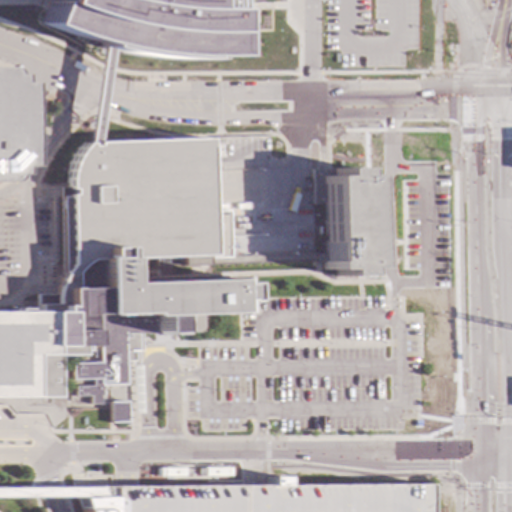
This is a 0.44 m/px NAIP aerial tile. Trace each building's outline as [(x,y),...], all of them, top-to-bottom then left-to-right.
[(49,0),(240,0),(240,12),(219,12),(219,31),(227,31),(227,60),(193,60),(162,59),(136,56),(118,53),(104,51),(95,49),(94,48),(95,46),(79,42),(57,35),(34,26),(44,2),(48,3),(49,0)] [(95,49),(104,51),(90,143),(88,143),(88,146),(83,146),(83,143),(81,143),(95,49)] [(0,511),(0,83),(5,83),(5,168),(0,168),(0,312),(32,313),(32,295),(49,295),(50,292),(51,288),(52,285),(53,281),(54,279),(56,276),(57,274),(54,197),(61,197),(61,195),(65,195),(65,190),(61,190),(61,180),(61,176),(62,171),(64,166),(66,161),(69,155),(74,149),(79,144),(81,143),(83,143),(83,146),(88,146),(88,143),(90,143),(202,139),(204,213),(224,212),(226,255),(206,256),(119,259),(120,286),(226,282),(226,286),(232,286),(232,284),(239,284),(239,301),(232,302),(232,300),(227,300),(227,313),(199,314),(200,332),(171,333),(171,335),(153,336),(153,333),(138,334),(139,351),(134,351),(134,366),(127,366),(127,362),(122,362),(123,385),(100,385),(100,395),(97,395),(97,404),(88,404),(87,396),(73,397),(73,387),(90,387),(90,380),(70,380),(70,365),(98,363),(97,345),(88,346),(88,351),(82,351),(82,356),(60,356),(61,397),(0,397),(0,511)] [(320,176),(330,176),(330,169),(351,169),(352,176),(362,176),(365,269),(355,270),(355,277),(334,277),(334,270),(323,270),(320,176)] [(310,205),(319,205),(318,177),(320,177),(320,170),(309,171),(310,205)] [(123,423),(106,423),(106,403),(123,403),(123,423)] [(422,511),(423,486),(278,486),(278,478),(263,478),(263,486),(250,486),(123,487),(93,487),(93,488),(97,497),(98,498),(76,499),(81,511),(422,511)] [(93,488),(97,497),(52,497),(0,497),(0,488),(49,488),(93,488)]
